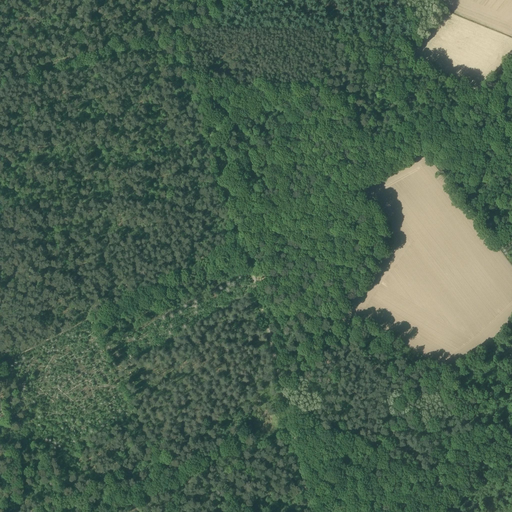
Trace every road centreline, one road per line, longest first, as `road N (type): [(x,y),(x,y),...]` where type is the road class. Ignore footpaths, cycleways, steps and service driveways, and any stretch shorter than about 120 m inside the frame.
road 1 (track): [(0,364),(469,115),(484,82),(511,53)]
road 2 (unclassified): [(313,511),(170,0)]
road 3 (track): [(0,184),(33,195),(145,441)]
road 4 (track): [(321,511),(511,446)]
road 5 (track): [(0,77),(178,25)]
